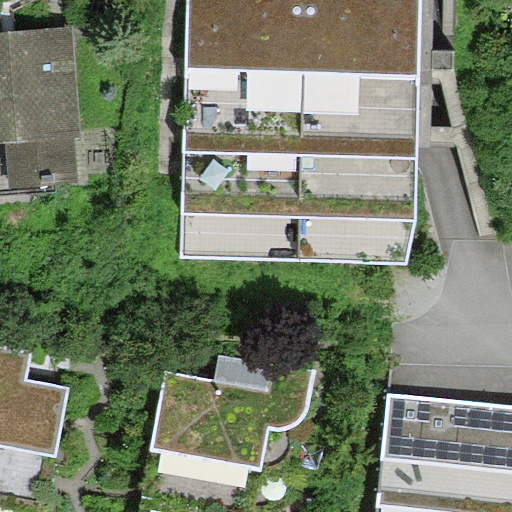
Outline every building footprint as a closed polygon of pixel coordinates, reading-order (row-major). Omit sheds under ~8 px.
[(417,0),(189,0),(176,255),(405,266),(417,0)] [(0,32),(0,124),(2,124),(72,120),(68,29),(0,32)] [(72,120),(2,124),(4,173),(75,170),(72,120)] [(0,350),(0,511),(32,511),(57,384),(19,376),(23,355),(0,350)] [(162,355),(135,511),(280,511),(303,379),(162,355)] [(511,511),(511,406),(392,395),(380,511),(511,511)]
